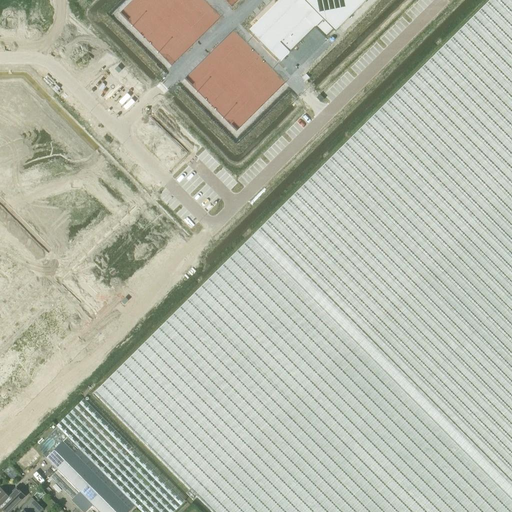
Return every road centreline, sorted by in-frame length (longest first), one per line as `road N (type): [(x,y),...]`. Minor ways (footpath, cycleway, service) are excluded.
road 1 (residential): [(0,59),(50,66),(165,182)]
road 2 (residential): [(114,321),(0,436)]
road 3 (residential): [(114,321),(0,213)]
road 4 (residential): [(210,228),(114,321)]
